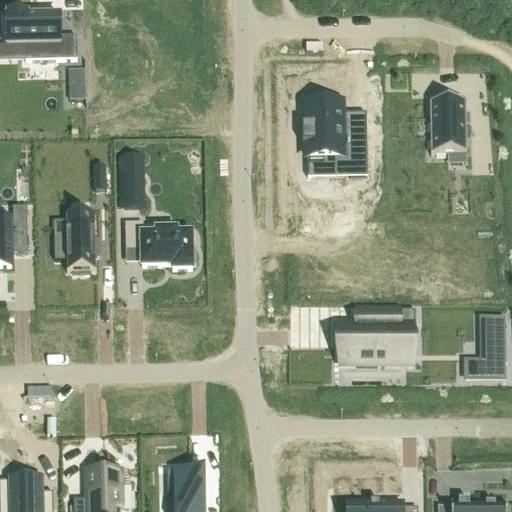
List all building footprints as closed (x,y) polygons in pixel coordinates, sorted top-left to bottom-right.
[(7,22),(6,22),(6,50),(25,49),(25,65),(77,64),(76,40),(60,40),(60,20),(27,21),(27,17),(7,18),(7,22)] [(466,158),(465,105),(429,106),(431,158),(447,158),(466,158)] [(342,125),(336,126),(335,106),(305,106),(307,162),(335,162),(336,176),(351,175),(351,181),(369,181),(368,139),(342,139),(342,125)] [(141,162),(123,162),(124,212),(142,211),(141,162)] [(105,170),(93,170),(94,194),(106,194),(105,170)] [(379,190),(363,190),(363,202),(343,202),(343,219),(379,218),(379,190)] [(0,275),(1,276),(1,275),(14,275),(13,257),(27,256),(26,210),(12,211),(13,225),(11,225),(11,227),(0,226),(0,275)] [(66,241),(54,241),(54,264),(66,264),(67,276),(95,276),(94,218),(65,219),(66,241)] [(143,227),(125,227),(125,255),(141,255),(141,267),(142,271),(172,270),(172,274),(192,274),(192,270),(196,269),(195,253),(191,253),(191,238),(176,238),(176,234),(156,235),(156,239),(143,239),(143,227)] [(340,329),(340,367),(356,367),(356,370),(377,370),(377,367),(404,366),(404,333),(415,333),(415,314),(357,315),(357,329),(340,329)] [(465,370),(465,386),(505,386),(505,366),(500,366),(500,326),(481,326),(481,370),(465,370)] [(173,511),(205,511),(205,473),(166,473),(167,495),(173,495),(173,511)] [(87,503),(73,503),(73,511),(120,511),(120,475),(97,475),(97,477),(87,477),(87,503)] [(40,482),(0,483),(0,511),(52,511),(53,494),(41,495),(40,482)]
